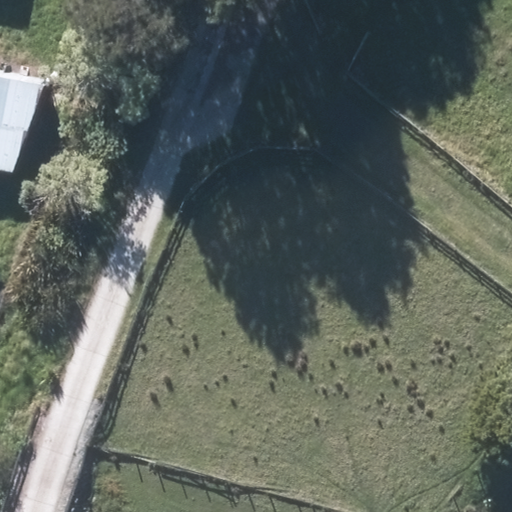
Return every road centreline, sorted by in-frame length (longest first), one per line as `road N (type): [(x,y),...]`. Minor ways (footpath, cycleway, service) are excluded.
road 1 (track): [(259,0),(292,80),(511,252)]
road 2 (track): [(345,124),(211,124),(168,169)]
